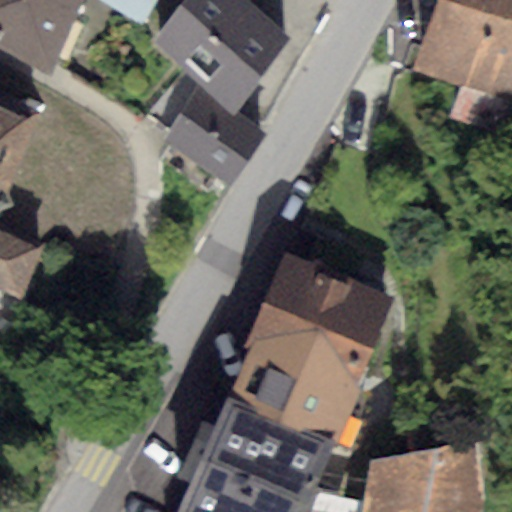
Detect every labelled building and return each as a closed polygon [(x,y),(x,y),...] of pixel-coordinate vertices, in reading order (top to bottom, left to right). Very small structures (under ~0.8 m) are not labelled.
[(81,0),(0,0),(0,41),(50,70),(81,0)] [(106,0),(158,14),(161,0),(106,0)] [(250,0),(180,0),(154,40),(197,83),(238,113),(289,36),(250,0)] [(511,95),(511,0),(437,0),(414,71),(461,85),(449,119),(500,138),(511,95)] [(230,186),(265,133),(238,113),(197,83),(163,141),(230,186)] [(0,287),(21,297),(38,248),(0,228),(0,214),(45,103),(28,97),(23,110),(0,101),(0,287)] [(395,297),(284,251),(243,347),(247,349),(355,394),(395,297)] [(355,394),(247,349),(179,511),(327,511),(341,466),(328,460),(355,394)] [(487,440),(369,458),(359,511),(482,511),(485,503),(487,440)]
